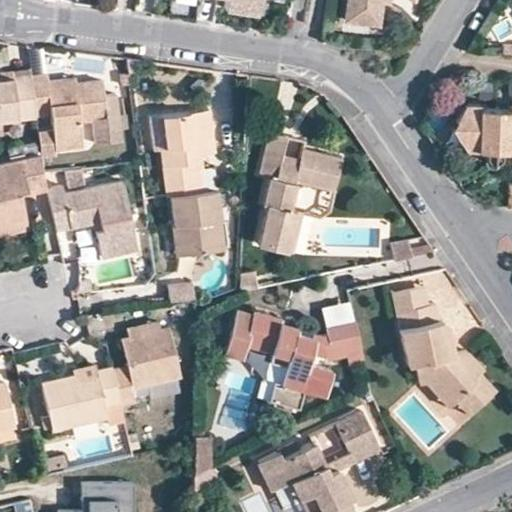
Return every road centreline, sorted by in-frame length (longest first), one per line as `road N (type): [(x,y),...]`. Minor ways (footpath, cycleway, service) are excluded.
road 1 (residential): [(0,11),(287,54)]
road 2 (residential): [(465,0),(386,120)]
road 3 (residential): [(386,120),(464,234)]
road 4 (residential): [(287,54),(347,74),(386,120)]
